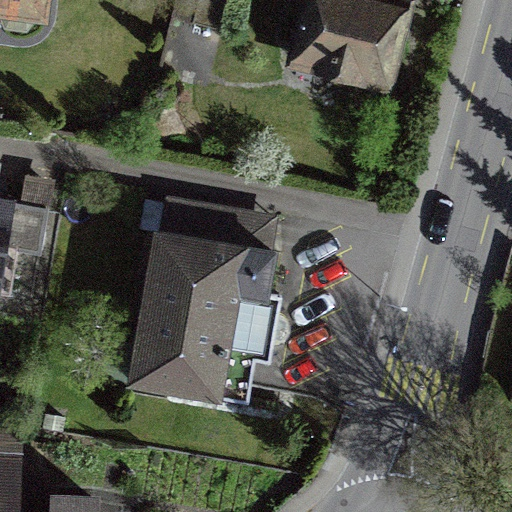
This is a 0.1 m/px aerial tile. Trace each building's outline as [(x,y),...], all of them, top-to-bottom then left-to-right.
[(34,17),(36,7),(37,7),(38,0),(0,0),(0,15),(4,25),(25,28),(34,17)] [(177,0),(173,16),(222,28),(228,0),(177,0)] [(385,81),(387,74),(396,69),(400,54),(394,46),(405,4),(389,0),(310,0),(296,59),(385,81)] [(40,252),(48,208),(0,199),(0,291),(10,293),(17,248),(40,252)] [(131,379),(248,399),(255,357),(270,360),(281,295),(266,292),(274,250),(156,230),(131,379)] [(0,511),(10,511),(14,429),(0,426),(0,511)] [(84,511),(85,500),(85,498),(54,496),(53,511),(84,511)]
